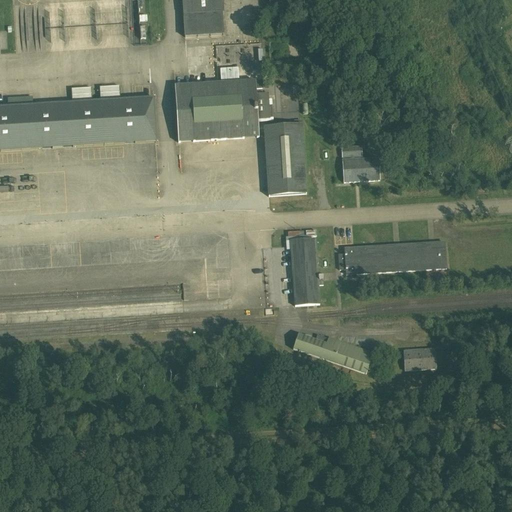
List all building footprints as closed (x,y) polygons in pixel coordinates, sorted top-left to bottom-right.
[(181,0),(184,36),(225,34),(223,0),(181,0)] [(178,143),(260,137),(259,119),(271,118),(269,92),(264,93),(256,93),(255,80),(174,85),(178,143)] [(0,106),(0,153),(158,144),(155,97),(0,106)] [(263,127),(269,197),(308,194),(303,124),(263,127)] [(342,160),(344,184),(380,182),(379,158),(355,159),(355,158),(363,158),(362,147),(341,148),(342,159),(350,158),(350,160),(342,160)] [(294,307),(321,305),(316,238),(309,239),(309,237),(316,236),(316,231),(306,231),(306,236),(304,236),(304,231),(288,232),(288,237),(286,237),(286,250),(291,250),(294,307)] [(346,271),(346,276),(448,270),(446,242),(344,248),(344,251),(338,251),(339,271),(346,271)] [(316,340),(298,334),(295,343),(292,350),(366,376),(374,354),(318,334),(316,340)] [(436,349),(403,352),(405,373),(438,371),(436,349)]
